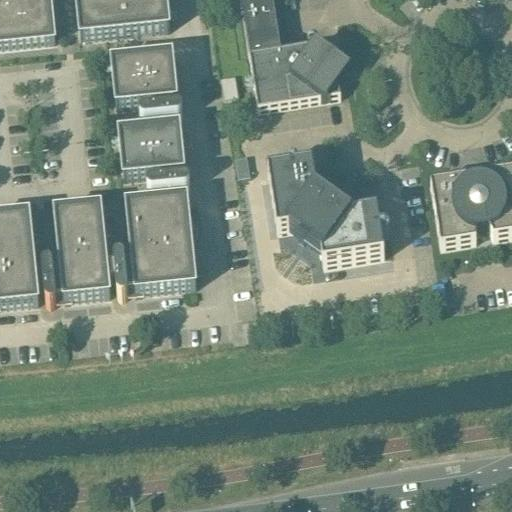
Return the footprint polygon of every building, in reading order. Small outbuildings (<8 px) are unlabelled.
[(68,0),(73,46),(170,36),(165,0),(0,0),(0,53),(48,49),(42,0),(68,0)] [(239,0),(243,21),(274,16),(271,0),(239,0)] [(243,21),(258,117),(341,104),(339,91),(351,75),(334,62),(332,50),(290,57),(284,15),(274,16),(243,21)] [(144,129),(146,129),(179,126),(180,126),(181,125),(182,124),(183,123),(183,121),(183,119),(182,118),(181,117),(180,116),(178,115),(172,62),(112,68),(117,114),(146,111),(147,118),(144,119),(143,119),(141,120),(141,121),(140,122),(140,123),(140,124),(140,125),(140,126),(141,128),(142,129),(144,129)] [(239,104),(235,83),(221,85),(224,106),(239,104)] [(152,201),(153,201),(186,198),(187,197),(188,196),(189,195),(190,194),(190,193),(190,192),(190,190),(189,189),(188,188),(187,187),(186,187),(185,187),(180,133),(119,139),(124,186),(154,183),(155,190),(152,190),(151,190),(150,191),(149,192),(148,193),(147,194),(147,195),(147,197),(148,198),(149,199),(150,200),(151,201),(152,201)] [(238,183),(250,182),(247,161),(235,163),(238,183)] [(384,263),(381,243),(377,219),(350,223),(317,200),(313,172),(268,179),(278,240),(295,237),(321,255),(323,273),(384,263)] [(511,242),(511,178),(483,183),(483,188),(468,191),(466,185),(431,191),(441,254),(476,249),(477,243),(480,243),(483,243),(485,243),(488,242),(491,241),(493,246),(511,242)] [(114,268),(114,269),(118,302),(118,303),(119,304),(120,305),(121,306),(122,306),(124,306),(125,306),(126,305),(127,304),(128,303),(128,302),(129,301),(196,294),(187,205),(127,211),(133,270),(125,270),(125,268),(125,267),(125,266),(124,265),(123,264),(122,264),(121,263),(120,263),(119,263),(118,263),(116,264),(116,265),(115,266),(114,267),(114,268)] [(43,275),(43,276),(46,309),(46,311),(48,312),(49,313),(51,313),(52,313),(54,313),(55,312),(56,311),(57,310),(57,308),(110,303),(101,214),(55,218),(61,277),(54,278),(54,275),(53,274),(53,273),(52,272),(51,271),(49,271),(48,270),(47,271),(46,271),(44,272),(44,273),(43,274),(43,275)] [(0,314),(39,310),(30,221),(0,224),(0,314)] [(257,328),(242,329),(244,349),(259,347),(257,328)]
